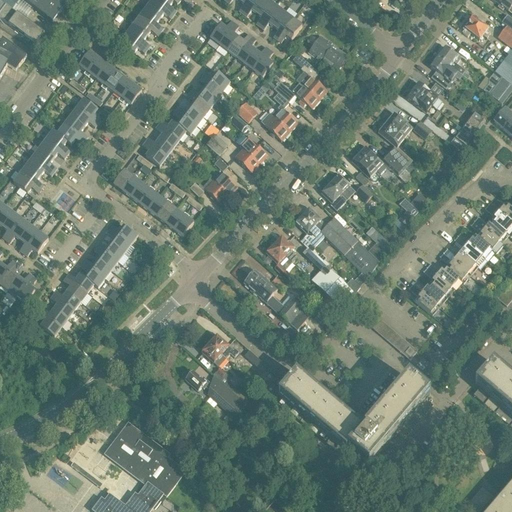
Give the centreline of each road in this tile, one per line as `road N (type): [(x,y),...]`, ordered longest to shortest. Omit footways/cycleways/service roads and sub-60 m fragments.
road 1 (residential): [(200,274),(400,54)]
road 2 (residential): [(312,369),(470,194),(487,181),(511,186)]
road 3 (residential): [(0,440),(98,380),(191,289)]
road 4 (residential): [(104,201),(89,187),(91,178),(206,10)]
road 5 (residential): [(446,402),(409,371),(366,416),(312,369)]
road 6 (unclassified): [(105,0),(0,136)]
road 7 (residential): [(312,369),(283,368),(191,289)]
road 8 (residential): [(200,274),(104,201)]
